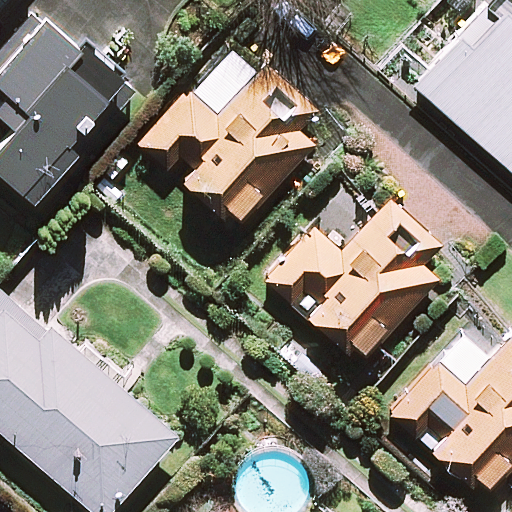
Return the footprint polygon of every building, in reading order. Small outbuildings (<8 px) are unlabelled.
[(511,0),(493,0),(418,85),(511,167),(511,0)] [(125,76),(43,5),(0,54),(0,92),(25,115),(0,143),(0,164),(37,197),(80,147),(70,139),(125,76)] [(261,72),(230,46),(146,143),(222,209),(248,217),(314,140),(297,125),(312,107),(266,66),(261,72)] [(433,236),(387,199),(344,252),(314,228),(270,282),(366,361),(437,275),(416,257),(433,236)] [(51,320),(42,331),(8,301),(0,309),(0,424),(99,511),(108,511),(179,432),(51,320)] [(511,336),(503,347),(472,320),(393,414),(489,495),(511,467),(511,336)]
